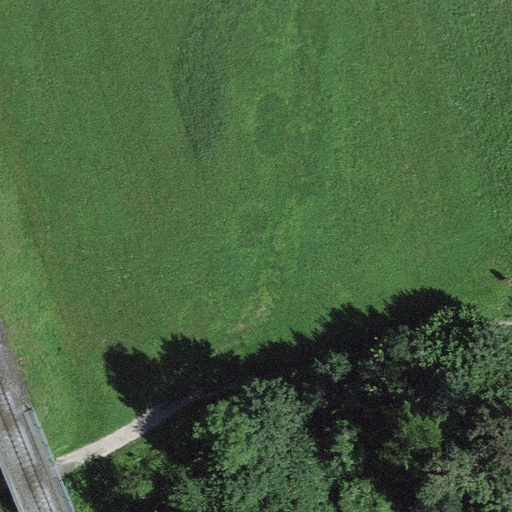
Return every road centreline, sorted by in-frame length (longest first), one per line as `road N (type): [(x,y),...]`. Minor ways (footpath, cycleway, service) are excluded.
road 1 (track): [(311,0),(305,181),(281,260),(238,338),(179,399)]
road 2 (track): [(0,487),(61,471),(179,399)]
